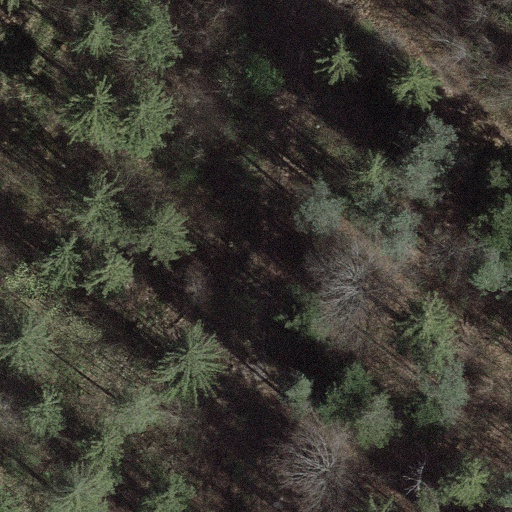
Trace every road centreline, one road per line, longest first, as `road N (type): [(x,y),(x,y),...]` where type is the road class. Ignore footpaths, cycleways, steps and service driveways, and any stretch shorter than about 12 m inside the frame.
road 1 (track): [(304,0),(275,205),(274,511)]
road 2 (track): [(388,0),(419,45),(511,141)]
